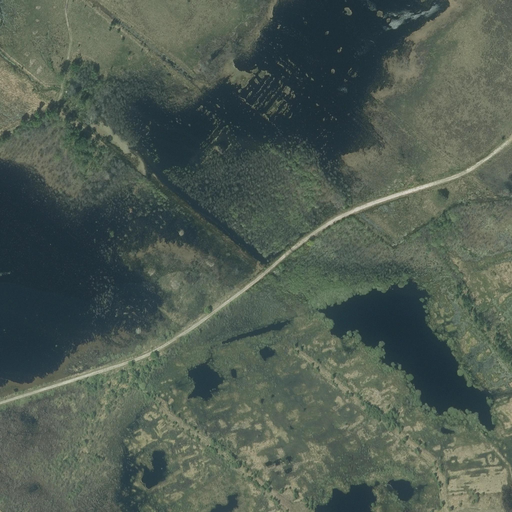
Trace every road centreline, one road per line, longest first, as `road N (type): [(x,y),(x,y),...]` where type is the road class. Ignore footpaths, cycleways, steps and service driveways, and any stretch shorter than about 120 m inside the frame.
road 1 (track): [(0,403),(144,355),(338,218),(462,173),(511,138)]
road 2 (track): [(0,135),(56,103),(70,42),(67,0)]
